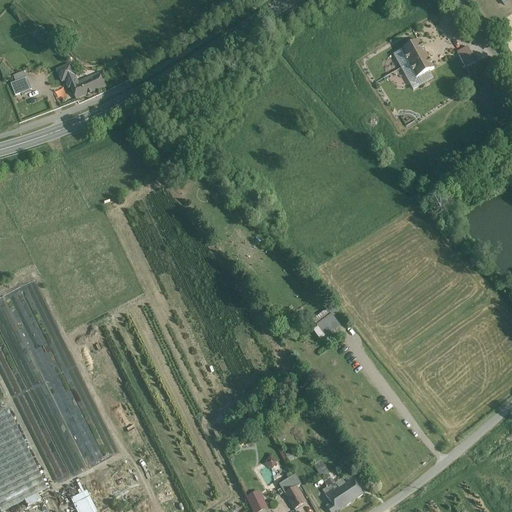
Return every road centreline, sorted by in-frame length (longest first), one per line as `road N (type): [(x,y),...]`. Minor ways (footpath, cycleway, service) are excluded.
road 1 (secondary): [(0,150),(157,85),(289,0)]
road 2 (residential): [(511,401),(373,511)]
